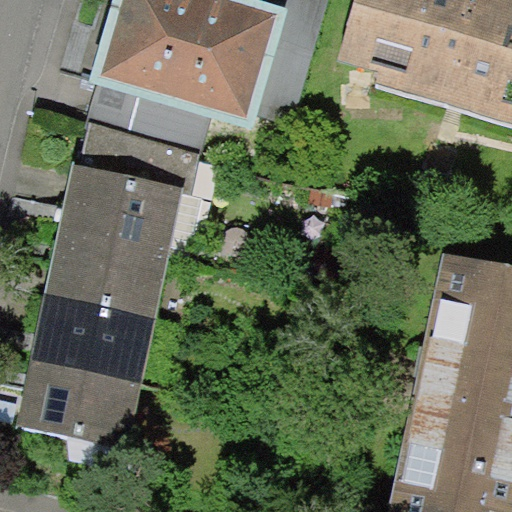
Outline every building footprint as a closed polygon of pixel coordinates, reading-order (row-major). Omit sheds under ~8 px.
[(211,0),(122,0),(88,128),(172,152),(195,159),(208,115),(247,126),(252,111),(290,122),(325,0),(240,0),(238,8),(212,0),(211,0)] [(511,0),(356,0),(339,61),(511,111),(511,0)] [(65,206),(58,235),(163,257),(177,192),(165,189),(172,152),(88,128),(88,130),(91,131),(84,172),(77,171),(70,203),(69,207),(65,206)] [(50,300),(150,321),(163,257),(58,235),(52,264),(57,265),(56,270),(50,300)] [(511,511),(511,274),(451,262),(397,511),(511,511)] [(31,362),(136,385),(150,321),(50,300),(43,330),(42,334),(37,333),(31,362)] [(118,469),(136,385),(31,362),(25,391),(30,393),(29,397),(21,429),(71,439),(72,460),(118,469)]
